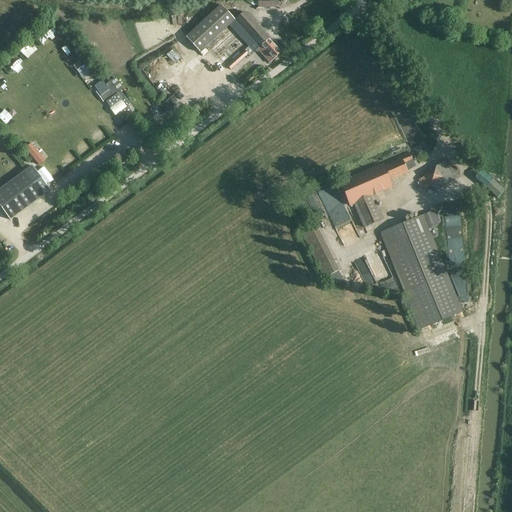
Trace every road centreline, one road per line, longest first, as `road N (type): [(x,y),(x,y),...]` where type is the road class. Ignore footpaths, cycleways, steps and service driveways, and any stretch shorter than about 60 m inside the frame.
road 1 (unclassified): [(0,276),(355,9)]
road 2 (unclassified): [(355,9),(466,180)]
road 3 (unknown): [(154,161),(137,142),(117,144),(30,217),(22,235),(28,255)]
road 4 (unknown): [(450,154),(420,170),(396,207),(466,180)]
